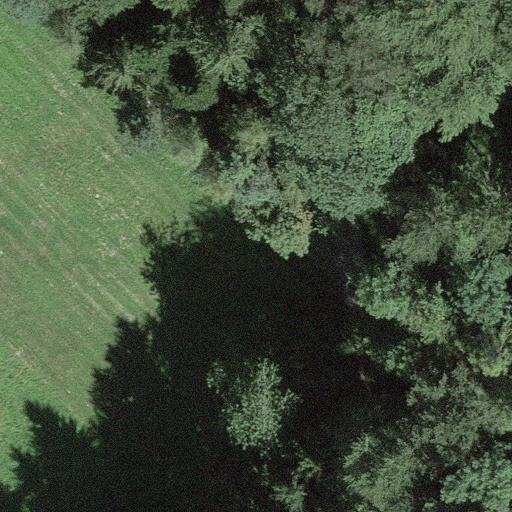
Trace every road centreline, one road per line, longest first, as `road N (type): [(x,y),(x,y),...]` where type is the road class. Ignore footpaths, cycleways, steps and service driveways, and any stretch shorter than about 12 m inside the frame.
road 1 (track): [(241,0),(306,102),(372,368),(385,511)]
road 2 (track): [(339,236),(240,185),(53,0)]
